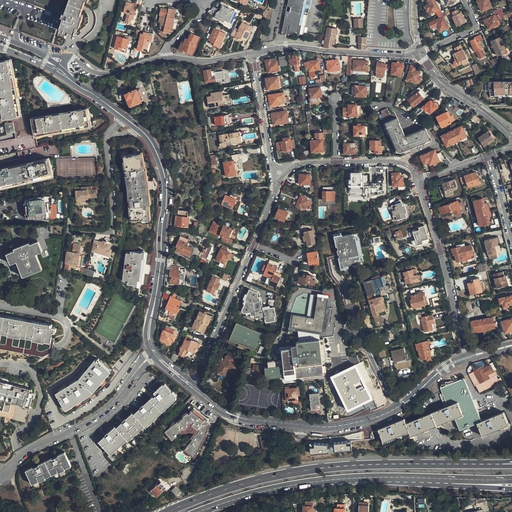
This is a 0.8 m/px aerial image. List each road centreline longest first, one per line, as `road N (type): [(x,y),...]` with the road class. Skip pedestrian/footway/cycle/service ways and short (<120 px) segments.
road 1 (trunk): [(506,464),(303,471),(171,511)]
road 2 (trunk): [(200,511),(305,485),(471,483)]
road 3 (tertiary): [(142,131),(166,184),(148,329),(153,350)]
road 4 (tertiary): [(200,393),(236,417),(326,427),(396,408)]
road 5 (residential): [(153,350),(107,409),(37,445),(0,480)]
road 6 (residential): [(418,180),(466,354)]
road 7 (residential): [(420,54),(254,54)]
road 8 (residential): [(200,393),(195,376),(254,244)]
road 9 (residential): [(109,133),(111,227),(68,227)]
road 10 (residential): [(420,54),(439,82),(511,136)]
road 11 (residential): [(254,54),(279,172)]
